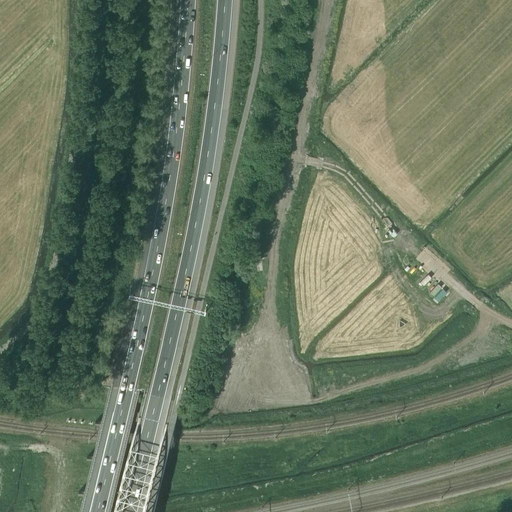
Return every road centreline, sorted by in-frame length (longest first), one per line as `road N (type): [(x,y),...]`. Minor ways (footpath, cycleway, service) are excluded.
road 1 (motorway): [(129,511),(193,240),(224,0)]
road 2 (motorway): [(187,0),(166,198),(98,511)]
